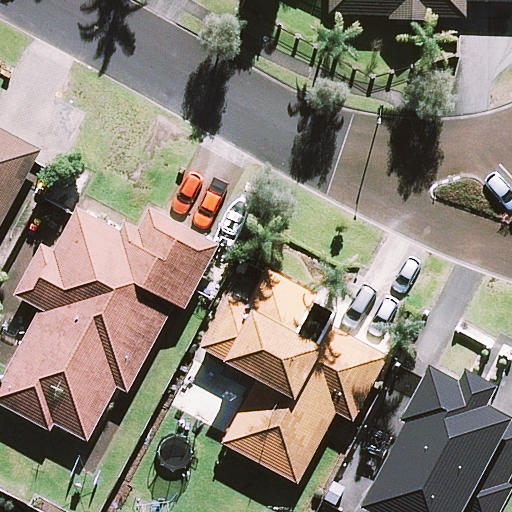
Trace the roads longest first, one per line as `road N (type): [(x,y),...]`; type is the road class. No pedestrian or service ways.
road 1 (residential): [(50,0),(348,162)]
road 2 (residential): [(348,162),(511,136)]
